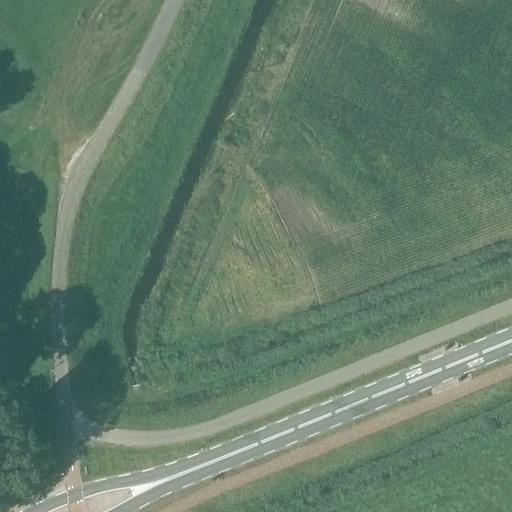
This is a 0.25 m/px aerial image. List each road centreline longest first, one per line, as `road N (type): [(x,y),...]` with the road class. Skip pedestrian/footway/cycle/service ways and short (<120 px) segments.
road 1 (unclassified): [(160,0),(58,247),(67,428),(153,440),(204,431),(511,306)]
road 2 (secondary): [(200,468),(511,340)]
road 3 (secondary): [(200,468),(92,489),(35,511)]
